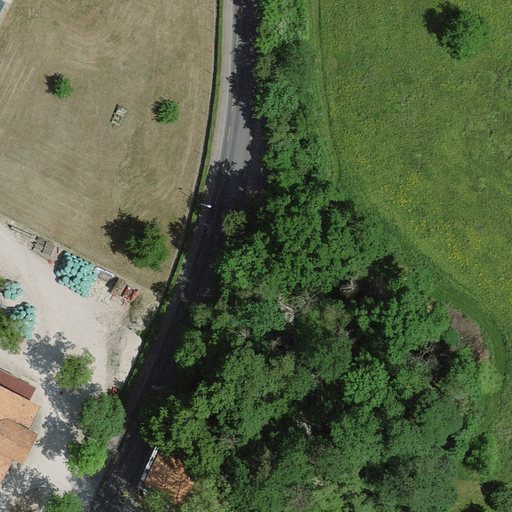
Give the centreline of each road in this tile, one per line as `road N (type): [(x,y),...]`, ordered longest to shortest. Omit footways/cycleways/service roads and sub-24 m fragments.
road 1 (tertiary): [(250,0),(237,167),(222,225),(170,368),(104,511)]
road 2 (track): [(249,61),(317,511)]
